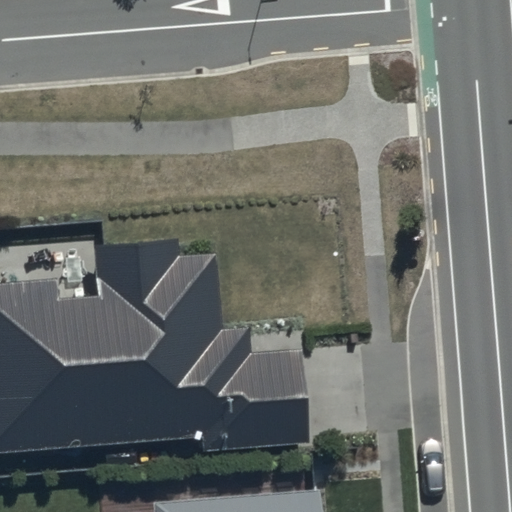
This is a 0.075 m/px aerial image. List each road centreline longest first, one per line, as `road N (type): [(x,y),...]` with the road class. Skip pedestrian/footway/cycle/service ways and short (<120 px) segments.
road 1 (tertiary): [(511,508),(472,5)]
road 2 (residential): [(0,40),(472,5)]
